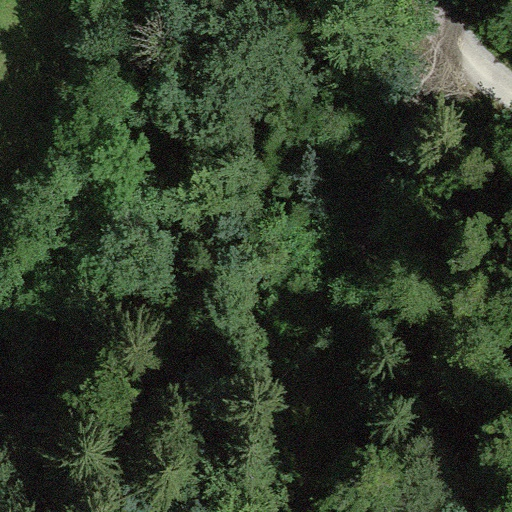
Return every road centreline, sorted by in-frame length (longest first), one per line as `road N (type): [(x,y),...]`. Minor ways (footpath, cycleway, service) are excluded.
road 1 (track): [(384,251),(451,54)]
road 2 (track): [(427,0),(451,54),(479,82),(511,90)]
